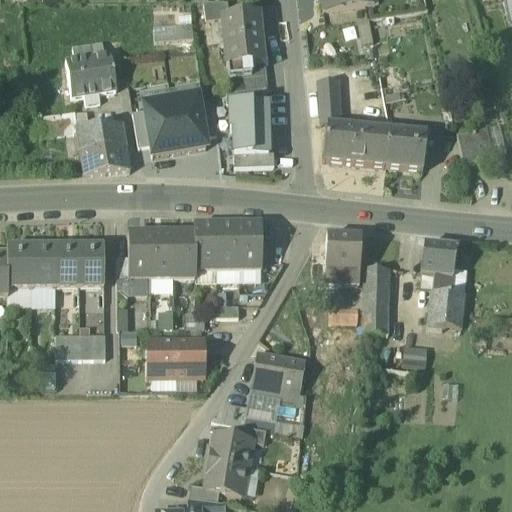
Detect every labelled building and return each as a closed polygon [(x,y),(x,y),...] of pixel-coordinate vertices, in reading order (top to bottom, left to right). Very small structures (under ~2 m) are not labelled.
[(319,0),(322,16),(365,9),(363,0),(319,0)] [(363,0),(365,9),(373,8),(372,0),(363,0)] [(203,8),(205,27),(221,25),(221,24),(228,23),(226,8),(203,8)] [(224,50),(226,73),(241,71),(262,69),(257,20),(228,23),(221,24),(221,25),(221,27),(224,50)] [(367,24),(355,26),(359,51),(372,48),(367,24)] [(224,50),(221,27),(210,28),(212,51),(224,50)] [(153,34),(154,48),(193,45),(191,30),(153,34)] [(63,69),(68,105),(114,98),(109,61),(91,64),(89,52),(70,55),(72,67),(63,69)] [(264,69),(241,71),(243,84),(244,95),(266,93),(264,69)] [(241,71),(226,73),(228,86),(243,84),(241,71)] [(314,87),(317,123),(322,122),(322,119),(337,117),(334,85),(314,87)] [(170,105),(197,100),(195,88),(168,93),(170,105)] [(141,97),(143,109),(170,105),(168,93),(141,97)] [(265,109),(266,93),(244,95),(225,97),(226,110),(228,110),(228,109),(265,109)] [(197,100),(170,105),(178,157),(205,153),(204,143),(198,108),(197,100)] [(178,157),(170,105),(143,109),(143,115),(149,151),(151,162),(178,157)] [(212,105),(198,108),(204,143),(216,141),(212,105)] [(266,134),(265,109),(228,109),(228,110),(229,136),(232,136),(266,134)] [(149,151),(143,115),(131,118),(137,153),(149,151)] [(322,122),(317,123),(318,131),(325,130),(325,129),(338,131),(337,117),(322,119),(322,122)] [(29,123),(32,144),(62,140),(61,134),(75,132),(75,131),(74,118),(42,121),(29,123)] [(322,166),(385,172),(388,135),(388,131),(371,128),(370,134),(357,132),(357,133),(338,131),(325,129),(325,130),(322,166)] [(75,132),(79,156),(125,150),(121,129),(75,131),(75,132)] [(267,159),(266,134),(232,136),(233,160),(267,160),(267,159)] [(491,162),(484,134),(456,141),(463,169),(491,162)] [(425,139),(388,135),(385,172),(421,176),(425,139)] [(129,176),(125,150),(79,156),(83,180),(129,176)] [(273,159),(267,159),(267,160),(233,160),(233,173),(273,172),(273,159)] [(193,230),(193,238),(193,285),(194,285),(194,284),(194,276),(216,276),(216,229),(193,230)] [(238,229),(216,229),(216,276),(238,276),(238,229)] [(260,229),(238,229),(238,276),(261,276),(261,268),(260,247),(260,229)] [(147,285),(150,285),(150,238),(127,238),(127,263),(127,285),(147,285)] [(172,238),(150,238),(150,285),(172,285),(172,238)] [(193,238),(172,238),(172,285),(193,285),(193,238)] [(339,292),(357,292),(359,242),(325,240),(323,291),(339,292)] [(261,268),(271,268),(271,247),(260,247),(261,268)] [(424,251),(421,280),(433,282),(452,284),(453,275),(455,255),(424,251)] [(54,252),(30,253),(30,295),(54,295),(54,252)] [(78,252),(54,252),(54,295),(78,295),(78,252)] [(103,252),(78,252),(78,295),(103,295),(103,252)] [(6,253),(6,259),(6,296),(30,295),(30,253),(6,253)] [(115,285),(127,285),(127,263),(115,263),(115,285)] [(366,274),(365,294),(389,295),(390,277),(366,274)] [(466,276),(453,275),(452,284),(450,301),(463,302),(466,276)] [(194,276),(194,284),(194,285),(194,290),(216,289),(216,276),(194,276)] [(216,276),(216,289),(238,289),(238,276),(216,276)] [(238,276),(238,289),(261,289),(261,276),(238,276)] [(419,294),(432,295),(433,282),(421,280),(419,294)] [(452,284),(433,282),(432,295),(431,299),(450,301),(452,284)] [(147,301),(147,285),(127,285),(127,301),(147,301)] [(172,299),(172,285),(150,285),(150,299),(172,299)] [(338,311),(356,313),(357,292),(339,292),(338,311)] [(387,341),(389,295),(365,294),(363,340),(387,341)] [(6,296),(6,303),(6,314),(30,314),(30,295),(6,296)] [(30,295),(30,314),(30,315),(54,315),(54,295),(30,295)] [(428,332),(460,336),(462,317),(463,302),(450,301),(431,299),(428,332)] [(210,323),(238,323),(238,311),(210,311),(210,323)] [(328,328),(355,330),(356,313),(338,311),(329,311),(328,328)] [(172,317),(157,317),(157,335),(172,335),(172,317)] [(194,318),(184,318),(184,335),(204,335),(204,323),(194,323),(194,318)] [(136,336),(119,336),(119,352),(136,352),(136,336)] [(55,366),(67,366),(67,342),(55,342),(55,366)] [(67,366),(79,366),(79,342),(67,342),(67,366)] [(79,366),(91,366),(91,342),(79,342),(79,366)] [(104,342),(91,342),(91,366),(104,366),(104,342)] [(146,347),(147,385),(150,385),(175,385),(195,384),(203,384),(203,346),(146,347)] [(427,354),(403,352),(400,373),(424,376),(427,354)] [(248,402),(273,406),(274,392),(276,392),(282,363),(255,359),(248,402)] [(303,367),(282,363),(276,392),(274,392),(273,406),(277,407),(299,410),(300,403),(297,402),(303,367)] [(54,382),(40,382),(41,394),(55,394),(54,382)] [(175,385),(175,396),(195,396),(195,384),(175,385)] [(175,396),(175,385),(150,385),(150,397),(175,396)] [(457,390),(441,389),(441,405),(457,405),(457,390)] [(273,426),(276,427),(277,418),(274,417),(277,407),(273,406),(248,402),(246,412),(245,421),(273,426)] [(277,418),(299,421),(301,411),(299,410),(277,407),(274,417),(277,418)] [(243,433),(243,430),(245,421),(246,412),(223,408),(212,428),(237,432),(243,433)] [(276,427),(273,426),(245,421),(243,430),(264,434),(264,435),(271,437),(290,440),(292,429),(276,427)] [(249,450),(262,452),(265,437),(243,433),(237,432),(235,445),(250,447),(249,450)] [(206,462),(205,467),(245,474),(249,450),(250,447),(235,445),(214,441),(211,462),(206,462)] [(240,500),(245,474),(205,467),(204,474),(208,475),(205,494),(205,496),(219,498),(240,502),(240,500)] [(245,474),(240,500),(254,503),(259,477),(245,474)] [(190,492),(188,505),(217,510),(219,498),(205,496),(205,494),(190,492)]
